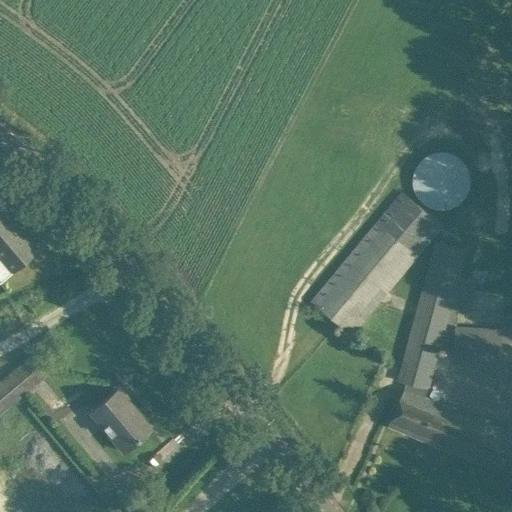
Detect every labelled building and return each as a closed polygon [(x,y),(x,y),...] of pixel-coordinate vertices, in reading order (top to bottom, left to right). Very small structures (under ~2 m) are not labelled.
[(413,169),(412,179),(413,188),(418,196),(424,203),(433,207),(442,209),(451,207),(460,203),(466,196),(470,188),(472,179),(470,169),(466,161),(460,154),(451,150),(442,149),(433,150),(424,154),(418,161),(413,169)] [(352,334),(442,224),(402,191),(311,301),(352,334)] [(0,282),(20,265),(35,252),(0,210),(0,282)] [(398,402),(389,424),(452,450),(501,470),(511,444),(511,432),(467,414),(426,397),(429,387),(446,322),(447,318),(459,274),(466,248),(454,245),(435,240),(418,304),(402,362),(402,363),(398,378),(406,381),(404,388),(398,402)] [(455,325),(453,356),(500,359),(501,341),(511,341),(511,313),(502,313),(502,324),(455,322),(455,325)] [(0,382),(0,413),(54,368),(39,350),(0,382)] [(70,402),(82,414),(98,397),(85,385),(70,402)] [(123,451),(135,441),(150,428),(117,389),(90,412),(123,451)]
